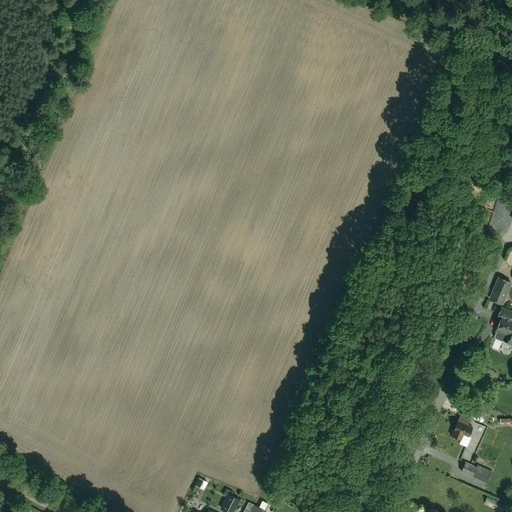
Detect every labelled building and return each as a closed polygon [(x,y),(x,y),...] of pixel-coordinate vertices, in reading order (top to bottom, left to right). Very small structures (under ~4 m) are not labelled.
[(502,305),(511,282),(497,276),(488,299),(502,305)] [(504,339),(511,342),(511,341),(511,319),(505,316),(506,313),(501,311),(498,317),(502,319),(497,330),(506,334),(504,339)] [(464,403),(467,396),(452,389),(449,396),(464,403)] [(486,416),(490,407),(468,397),(464,407),(473,411),(472,413),(476,414),(477,412),(486,416)] [(454,430),(451,436),(461,440),(463,434),(468,437),(472,427),(468,425),(470,420),(460,416),(454,430)] [(476,467),(465,462),(461,472),(472,476),(476,467)] [(199,479),(196,485),(204,489),(207,483),(199,479)] [(228,511),(230,511),(237,499),(230,496),(223,509),(228,511)] [(495,500),(487,496),(485,501),(493,504),(495,500)] [(249,502),(245,510),(249,511),(265,511),(266,511),(254,506),(254,505),(249,502)]
